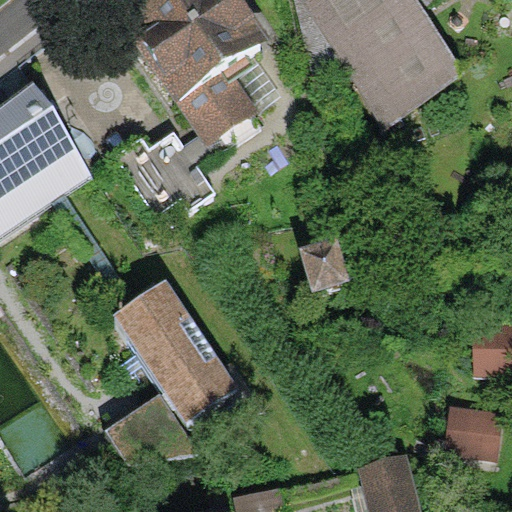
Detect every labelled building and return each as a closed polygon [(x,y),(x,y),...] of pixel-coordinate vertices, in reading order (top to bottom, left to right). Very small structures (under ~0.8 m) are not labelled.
[(234,0),(194,0),(135,40),(216,161),(262,131),(228,79),(269,52),(234,0)] [(339,0),(321,12),(317,0),(296,0),(318,93),(354,84),(382,129),(452,85),(412,22),(446,0),(339,0)] [(34,93),(0,119),(0,247),(94,185),(34,93)] [(215,203),(180,150),(154,167),(148,157),(124,173),(159,225),(182,209),(190,220),(215,203)] [(345,294),(334,260),(306,268),(317,302),(345,294)] [(237,404),(165,299),(118,332),(167,403),(106,444),(129,477),(200,464),(184,440),(237,404)] [(481,386),(511,384),(511,333),(477,336),(481,386)] [(504,421),(473,417),(469,459),(499,462),(504,421)] [(414,511),(404,472),(368,481),(375,511),(414,511)]
